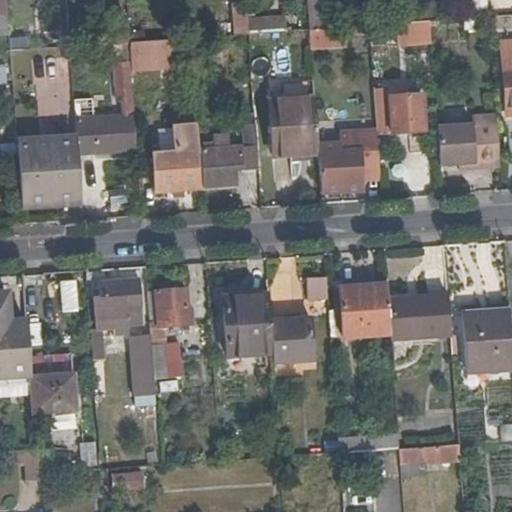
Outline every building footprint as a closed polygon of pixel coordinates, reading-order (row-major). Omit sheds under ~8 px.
[(319,0),(306,0),(309,29),(314,29),(327,28),(328,28),(328,21),(321,21),(319,0)] [(490,17),(488,0),(479,0),(456,2),(456,19),(484,17),(490,17)] [(247,4),(232,5),(234,35),(249,34),(248,19),(247,4)] [(441,5),(428,6),(429,20),(442,20),(441,5)] [(0,36),(8,36),(7,16),(0,16),(0,36)] [(248,19),(249,34),(252,33),(285,31),(284,16),(248,19)] [(429,20),(397,23),(398,41),(430,39),(429,22),(429,20)] [(128,28),(68,32),(69,46),(112,43),(125,43),(129,42),(128,31),(128,28)] [(314,29),(309,29),(310,50),(329,49),(327,28),(314,29)] [(128,31),(129,42),(143,41),(142,30),(128,31)] [(77,155),(134,150),(125,43),(112,43),(117,111),(124,111),(123,116),(75,120),(76,138),(77,155)] [(14,106),(12,85),(2,86),(6,156),(17,155),(16,143),(14,106)] [(408,89),(390,90),(393,134),(424,132),(422,96),(409,97),(408,89)] [(317,137),(314,99),(269,102),(272,140),(273,160),(318,157),(317,137)] [(259,172),(255,112),(244,113),(245,124),(243,125),(245,146),(240,146),(240,147),(228,148),(227,141),(217,142),(217,148),(201,150),(204,187),(235,185),(234,173),(259,172)] [(473,127),(437,130),(439,164),(440,168),(459,167),(475,166),(476,171),(501,170),(497,117),(472,119),(473,127)] [(194,154),(197,153),(195,124),(166,126),(168,144),(168,147),(153,149),(155,191),(196,188),(194,154)] [(166,126),(157,127),(159,145),(168,144),(166,126)] [(377,134),(317,137),(318,157),(321,194),(363,190),(362,178),(362,174),(379,174),(377,134)] [(76,138),(16,143),(17,155),(18,165),(21,208),(81,204),(80,198),(77,155),(76,138)] [(387,190),(402,190),(401,170),(387,171),(387,190)] [(81,204),(21,208),(21,214),(81,209),(81,204)] [(329,300),(327,277),(307,278),(309,300),(329,300)] [(139,278),(117,280),(120,333),(127,333),(126,308),(141,307),(139,278)] [(340,281),(340,287),(388,285),(388,278),(340,281)] [(96,328),(90,328),(91,350),(92,358),(103,357),(102,327),(114,326),(115,334),(120,333),(117,280),(100,281),(100,301),(95,301),(96,328)] [(344,336),(391,333),(389,299),(388,285),(340,287),(344,336)] [(149,322),(150,334),(151,340),(153,379),(168,377),(164,328),(158,328),(158,326),(193,324),(192,306),(187,306),(185,287),(155,290),(155,291),(156,306),(148,306),(149,322)] [(147,291),(148,306),(156,306),(155,291),(147,291)] [(0,375),(30,374),(26,323),(7,324),(5,295),(0,295),(0,375)] [(265,371),(273,370),(272,363),(269,320),(268,295),(222,297),(227,354),(264,351),(265,371)] [(391,333),(392,340),(452,337),(449,295),(389,299),(391,333)] [(511,369),(511,343),(510,310),(463,314),(467,373),(511,369)] [(269,320),(272,363),(314,360),(310,317),(269,320)] [(142,380),(153,380),(153,379),(151,340),(144,340),(139,341),(142,380)] [(31,378),(33,413),(76,410),(73,376),(31,378)] [(511,440),(511,426),(502,427),(503,441),(511,440)] [(338,438),(339,451),(399,448),(398,434),(338,438)] [(459,444),(399,448),(401,470),(401,474),(424,473),(423,462),(460,460),(459,444)] [(99,468),(98,446),(88,446),(90,469),(99,468)] [(36,448),(0,450),(0,462),(24,462),(39,461),(38,454),(38,449),(36,448)] [(48,454),(38,454),(39,461),(40,473),(49,472),(48,454)] [(39,461),(24,462),(25,481),(40,480),(40,473),(39,461)] [(141,472),(112,474),(113,488),(142,486),(141,472)]
